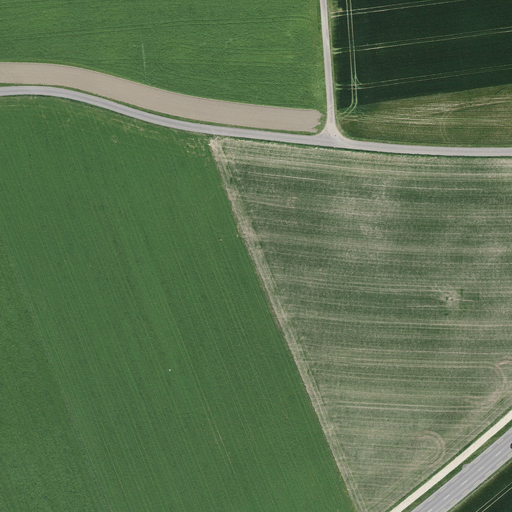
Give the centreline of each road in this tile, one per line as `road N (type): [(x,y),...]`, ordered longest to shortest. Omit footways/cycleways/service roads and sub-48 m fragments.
road 1 (track): [(0,90),(52,90),(206,128),(511,152)]
road 2 (track): [(394,511),(511,417)]
road 3 (track): [(323,0),(331,141)]
